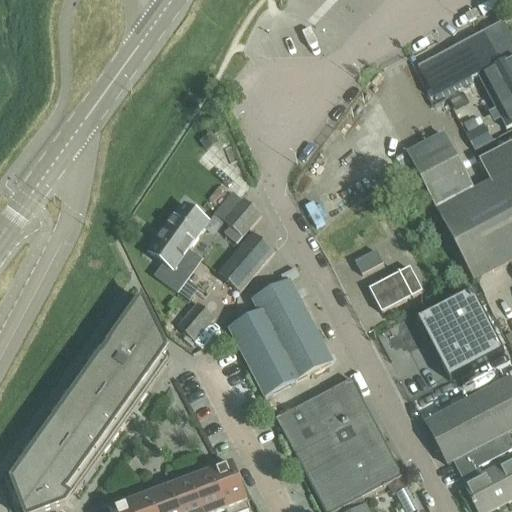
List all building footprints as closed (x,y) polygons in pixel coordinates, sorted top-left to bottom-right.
[(501,124),(506,133),(511,129),(511,41),(504,27),(419,72),(435,103),(478,80),(496,114),(489,117),(494,127),(501,124)] [(475,285),(511,265),(511,224),(492,186),(474,195),(444,139),(408,157),(475,285)] [(492,186),(511,224),(511,148),(497,157),(481,166),(492,186)] [(494,152),(478,160),(481,166),(497,157),(494,152)] [(237,249),(243,243),(262,220),(244,204),(225,227),(230,232),(224,239),(237,249)] [(165,237),(149,258),(164,269),(156,281),(179,298),(179,297),(189,284),(203,265),(196,260),(190,255),(210,227),(185,209),(165,237)] [(219,279),(240,297),(275,257),(254,239),(219,279)] [(376,256),(355,267),(362,280),(383,269),(376,256)] [(410,273),(370,294),(382,318),(423,296),(410,273)] [(258,316),(228,332),(265,403),(296,387),(333,367),(325,351),(319,339),(299,302),(290,285),(252,305),(258,316)] [(472,297),(419,325),(450,383),(503,356),(472,297)] [(62,511),(66,511),(171,364),(143,305),(13,486),(23,511),(62,511)] [(198,308),(178,332),(195,346),(215,322),(198,308)] [(455,466),(467,489),(483,480),(479,472),(511,454),(511,445),(508,439),(511,436),(511,383),(511,382),(426,427),(448,469),(455,466)] [(347,511),(363,504),(362,503),(391,487),(403,481),(353,385),(277,424),(323,511),(347,511)] [(511,465),(483,480),(467,489),(465,490),(477,511),(496,511),(511,504),(511,465)] [(212,477),(225,511),(248,511),(233,469),(212,477)] [(192,485),(201,511),(225,511),(212,477),(192,485)] [(403,481),(391,487),(396,497),(406,492),(407,492),(408,491),(403,481)] [(171,493),(178,511),(201,511),(192,485),(171,493)] [(151,500),(155,511),(178,511),(171,493),(151,500)] [(131,508),(132,511),(155,511),(151,500),(131,508)]
